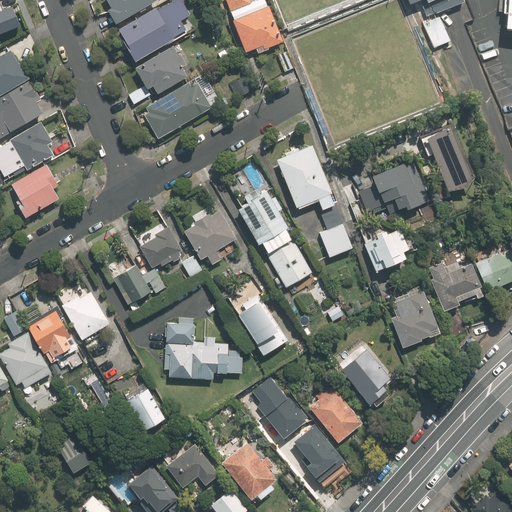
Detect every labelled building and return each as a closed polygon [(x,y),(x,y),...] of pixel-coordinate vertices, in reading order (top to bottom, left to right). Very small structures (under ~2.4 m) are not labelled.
[(104,0),(109,9),(105,11),(113,26),(155,2),(154,0),(104,0)] [(179,21),(189,15),(179,0),(172,0),(157,10),(156,8),(116,31),(128,51),(126,52),(132,63),(186,32),(179,21)] [(231,21),(244,54),(254,50),(255,54),(283,44),(265,0),(256,0),(250,3),(249,0),(223,0),(232,21),(231,21)] [(511,0),(505,0),(502,27),(511,27),(511,0)] [(439,16),(422,24),(433,49),(450,41),(439,16)] [(147,89),(151,87),(156,95),(186,77),(181,68),(185,66),(173,45),(133,69),(143,86),(127,95),(133,104),(150,94),(147,89)] [(0,95),(26,80),(28,79),(10,49),(0,54),(0,95)] [(286,51),(277,55),(284,72),(293,69),(286,51)] [(0,138),(41,115),(35,103),(38,101),(26,80),(0,95),(0,138)] [(192,85),(190,81),(144,107),(147,113),(142,115),(156,140),(212,108),(197,82),(192,85)] [(25,172),(51,156),(45,146),(51,142),(38,122),(0,145),(0,173),(3,178),(21,166),(25,172)] [(423,136),(443,188),(467,179),(448,127),(423,136)] [(327,257),(351,247),(334,202),(332,203),(310,145),(292,152),(291,149),(282,152),(283,155),(274,159),(293,209),(315,200),(325,229),(317,232),(327,257)] [(428,200),(414,165),(405,168),(402,161),(368,175),(379,203),(390,198),(395,209),(402,206),(404,210),(428,200)] [(14,203),(23,219),(58,200),(52,190),(57,187),(44,164),(8,184),(18,201),(14,203)] [(284,287),(311,272),(276,210),(280,208),(273,195),(266,199),(263,194),(235,209),(255,245),(259,242),(284,287)] [(438,216),(433,203),(420,208),(425,221),(438,216)] [(208,213),(191,222),(192,224),(181,231),(199,260),(205,257),(210,265),(222,258),(217,250),(234,239),(219,213),(211,218),(208,213)] [(182,251),(168,226),(154,233),(155,235),(137,245),(150,268),(182,251)] [(374,238),(362,243),(373,271),(404,258),(401,252),(408,249),(400,228),(385,234),(384,230),(373,235),(374,238)] [(485,290),(511,279),(511,254),(509,248),(474,262),(485,290)] [(193,254),(179,261),(188,276),(201,269),(193,254)] [(456,300),(472,294),(474,298),(481,295),(470,265),(458,270),(454,260),(428,270),(431,279),(428,280),(439,311),(457,304),(456,300)] [(140,274),(135,264),(110,278),(125,305),(128,304),(130,308),(137,304),(135,300),(150,291),(145,283),(148,281),(144,272),(140,274)] [(77,294),(60,304),(80,340),(108,323),(90,291),(79,297),(77,294)] [(438,334),(423,291),(390,303),(395,315),(389,317),(400,348),(438,334)] [(256,302),(235,315),(259,355),(281,342),(256,302)] [(46,349),(53,361),(64,354),(66,358),(78,351),(53,309),(23,326),(26,332),(27,333),(39,354),(46,349)] [(14,311),(2,317),(12,336),(24,329),(14,311)] [(228,343),(213,342),(214,336),(202,336),(202,342),(191,341),(192,317),(177,317),(177,323),(164,323),(162,369),(167,370),(167,377),(212,379),(212,373),(235,373),(236,355),(228,355),(228,343)] [(27,333),(26,332),(6,343),(8,346),(0,351),(0,359),(14,385),(19,382),(23,387),(49,372),(39,354),(27,333)] [(367,349),(339,370),(364,404),(392,383),(367,349)] [(164,417),(146,386),(124,398),(142,430),(164,417)] [(332,386),(307,406),(336,443),(361,423),(332,386)] [(320,469),(331,483),(348,470),(314,427),(295,442),(309,460),(304,467),(311,476),(320,469)] [(90,461),(72,432),(52,444),(70,473),(90,461)] [(219,461),(249,500),(254,496),(258,500),(273,488),(269,484),(275,479),(245,440),(219,461)] [(218,473),(193,443),(181,453),(176,446),(162,458),(167,464),(164,467),(181,487),(195,475),(204,485),(218,473)] [(166,507),(177,498),(154,470),(151,472),(147,467),(125,484),(136,499),(139,497),(143,503),(145,501),(153,511),(163,503),(166,507)] [(247,511),(230,487),(207,504),(213,511),(247,511)] [(483,494),(468,508),(471,511),(511,511),(511,505),(497,488),(486,498),(483,494)] [(103,511),(90,498),(78,510),(80,511),(103,511)]
